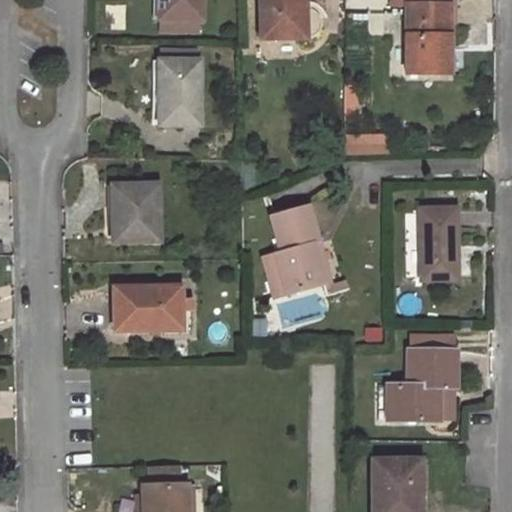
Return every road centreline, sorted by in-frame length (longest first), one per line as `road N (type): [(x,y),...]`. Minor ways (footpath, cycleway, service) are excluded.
road 1 (residential): [(36,167),(40,511)]
road 2 (residential): [(73,0),(72,131),(36,167)]
road 3 (residential): [(3,0),(5,129),(36,167)]
